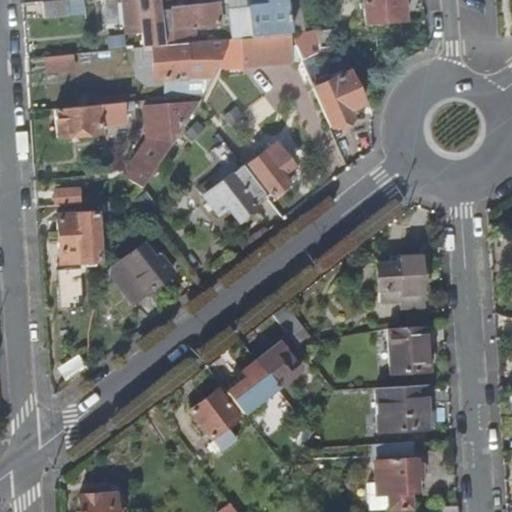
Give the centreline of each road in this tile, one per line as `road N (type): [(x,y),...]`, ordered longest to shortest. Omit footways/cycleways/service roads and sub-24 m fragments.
road 1 (residential): [(403,166),(20,460)]
road 2 (residential): [(0,95),(20,460)]
road 3 (residential): [(454,188),(479,511)]
road 4 (residential): [(448,74),(418,83),(397,106),(391,137),(403,166)]
road 5 (residential): [(454,188),(482,177),(501,153),(505,124),(493,96)]
